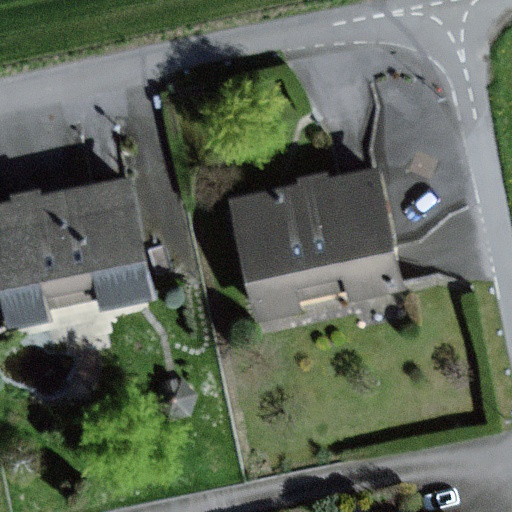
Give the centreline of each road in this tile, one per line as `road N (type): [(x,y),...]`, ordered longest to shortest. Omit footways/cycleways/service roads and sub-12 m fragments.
road 1 (residential): [(0,95),(451,2)]
road 2 (residential): [(451,2),(511,294)]
